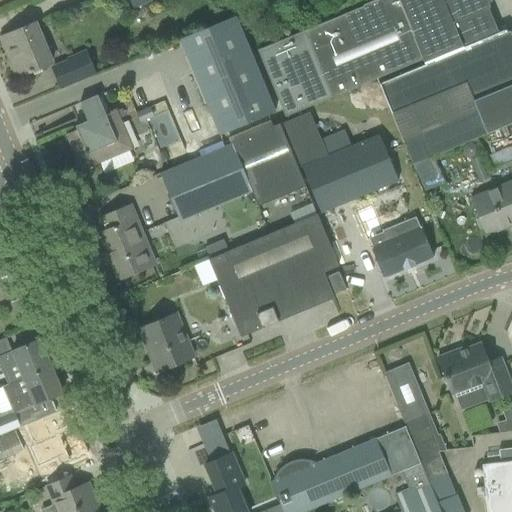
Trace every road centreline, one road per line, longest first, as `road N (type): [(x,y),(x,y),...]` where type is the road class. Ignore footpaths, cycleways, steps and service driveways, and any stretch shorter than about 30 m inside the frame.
road 1 (unclassified): [(127,442),(511,271)]
road 2 (unclassified): [(127,442),(7,165)]
